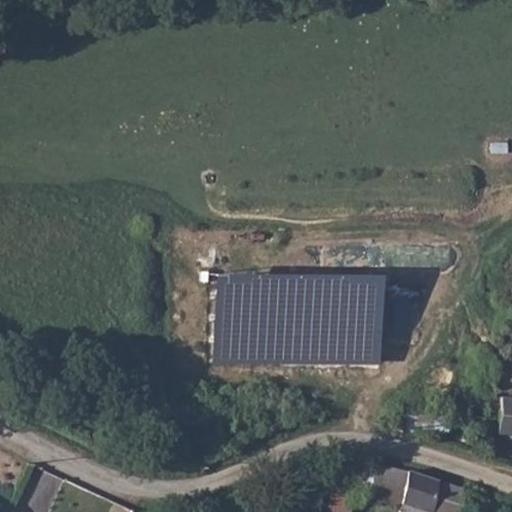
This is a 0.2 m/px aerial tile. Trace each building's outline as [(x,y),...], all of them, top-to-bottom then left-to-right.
[(511,398),(469,394),(468,413),(467,414),(468,429),(511,433),(511,398)] [(400,412),(399,429),(410,433),(418,434),(420,415),(400,412)] [(435,417),(420,415),(418,434),(454,438),(454,419),(435,417)] [(461,511),(467,488),(415,472),(406,511),(461,511)] [(301,487),(297,511),(339,511),(342,492),(301,487)] [(470,489),(467,488),(461,511),(496,511),(500,501),(470,489)]
